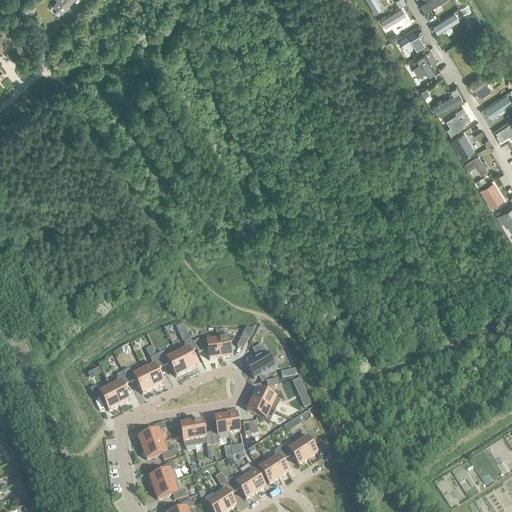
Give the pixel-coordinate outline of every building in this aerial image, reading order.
[(53,6),(62,13),(72,0),(56,0),(57,1),(53,6)] [(368,0),(375,13),(383,8),(378,0),(368,0)] [(427,0),(418,6),(423,12),(439,0),(427,0)] [(467,4),(460,9),(463,14),(470,9),(467,4)] [(397,10),(380,21),(383,28),(401,18),(397,10)] [(432,27),(436,33),(455,20),(451,14),(432,27)] [(414,32),(400,40),(407,51),(415,46),(417,49),(426,43),(423,38),(425,36),(421,30),(419,32),(415,34),(414,32)] [(8,37),(20,53),(27,48),(15,32),(8,37)] [(419,63),(413,67),(418,76),(424,72),(427,76),(436,70),(431,62),(430,60),(434,58),(430,50),(416,58),(419,63)] [(493,70),(471,86),(479,99),(491,91),(487,84),(498,76),(493,70)] [(511,103),(506,95),(483,110),(490,119),(511,104),(511,103)] [(433,108),(436,115),(458,103),(454,96),(433,108)] [(457,114),(447,120),(451,126),(448,128),(451,134),(466,124),(465,122),(470,118),(467,114),(466,115),(465,112),(466,111),(463,107),(456,111),(457,114)] [(511,122),(498,131),(502,137),(511,131),(511,122)] [(464,133),(450,141),(461,159),(475,151),(464,133)] [(478,156),(464,166),(467,171),(474,166),(480,175),(488,170),(478,156)] [(483,177),(475,182),(479,188),(486,183),(483,177)] [(493,182),(479,190),(490,208),(504,200),(493,182)] [(503,214),(497,217),(501,224),(507,221),(503,214)] [(227,335),(216,337),(220,360),(231,358),(227,335)] [(242,336),(236,348),(242,351),(248,340),(242,336)] [(216,337),(205,338),(208,361),(220,360),(216,337)] [(185,345),(174,350),(186,373),(197,368),(189,354),(196,350),(192,343),(190,339),(183,343),(185,345)] [(198,340),(192,343),(196,350),(198,355),(204,352),(198,340)] [(257,360),(245,367),(253,380),(274,368),(261,346),(252,351),(257,360)] [(163,353),(156,356),(162,368),(168,364),(175,379),(186,373),(174,350),(164,356),(163,353)] [(152,365),(142,370),(152,390),(163,385),(156,371),(162,368),(156,356),(150,360),(152,365)] [(98,369),(93,372),(95,377),(101,375),(98,369)] [(129,370),(122,374),(128,385),(134,382),(142,396),(152,390),(142,370),(132,375),(129,370)] [(117,380),(107,385),(119,408),(129,402),(122,388),(128,385),(122,374),(116,377),(117,380)] [(267,382),(266,383),(267,389),(279,387),(278,380),(267,382)] [(299,380),(292,383),(304,409),(311,406),(299,380)] [(95,387),(90,390),(95,402),(101,399),(108,413),(119,408),(107,385),(97,390),(95,387)] [(257,391),(251,401),(274,412),(280,402),(257,391)] [(251,401),(246,412),(269,423),(274,412),(251,401)] [(228,436),(239,434),(236,416),(225,418),(228,436)] [(216,433),(210,434),(212,447),(219,445),(217,438),(228,436),(225,418),(214,420),(216,433)] [(298,418),(285,427),(286,430),(287,430),(300,422),(298,418)] [(202,422),(190,424),(195,447),(205,445),(206,448),(208,459),(214,458),(212,447),(210,434),(204,435),(202,422)] [(153,434),(138,439),(142,450),(164,443),(160,432),(165,430),(162,424),(151,428),(153,434)] [(184,449),(195,447),(190,424),(179,426),(183,444),(184,449)] [(248,424),(242,425),(244,437),(251,436),(248,424)] [(285,427),(277,432),(279,435),(287,430),(286,430),(285,427)] [(304,436),(294,442),(295,444),(296,444),(307,461),(316,455),(304,436)] [(164,443),(142,450),(146,462),(161,456),(163,462),(175,458),(173,451),(167,453),(164,443)] [(284,446),(279,449),(285,460),(290,456),(297,467),(307,461),(296,444),(295,444),(287,450),(284,446)] [(274,455),(265,461),(267,465),(268,465),(278,480),(287,474),(280,463),(285,460),(279,449),(273,453),(274,455)] [(164,474),(149,479),(153,490),(175,482),(175,483),(177,482),(173,471),(176,470),(174,463),(162,468),(164,474)] [(267,465),(258,471),(268,486),(278,480),(268,465),(267,465)] [(252,470),(242,476),(255,495),(264,489),(252,470)] [(232,479),(226,483),(233,494),(238,490),(245,501),(255,495),(242,476),(233,482),(232,479)] [(175,482),(153,490),(156,500),(172,495),(174,501),(186,497),(184,491),(179,493),(175,483),(175,482)] [(222,488),(212,495),(215,499),(224,511),(228,511),(235,508),(228,497),(233,494),(226,483),(221,486),(222,488)] [(215,499),(206,505),(210,511),(224,511),(215,499)] [(181,511),(178,511),(186,511),(186,510),(193,507),(191,501),(179,505),(181,511)]
